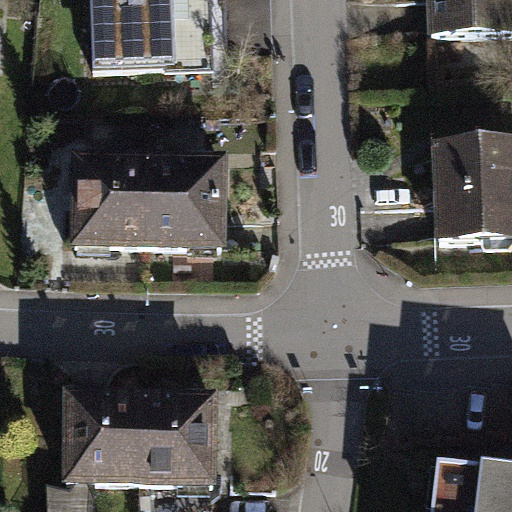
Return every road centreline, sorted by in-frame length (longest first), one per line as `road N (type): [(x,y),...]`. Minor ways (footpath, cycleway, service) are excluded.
road 1 (residential): [(314,0),(326,340)]
road 2 (residential): [(326,340),(0,334)]
road 3 (residential): [(511,332),(326,340)]
road 4 (residential): [(326,340),(329,462),(321,511)]
